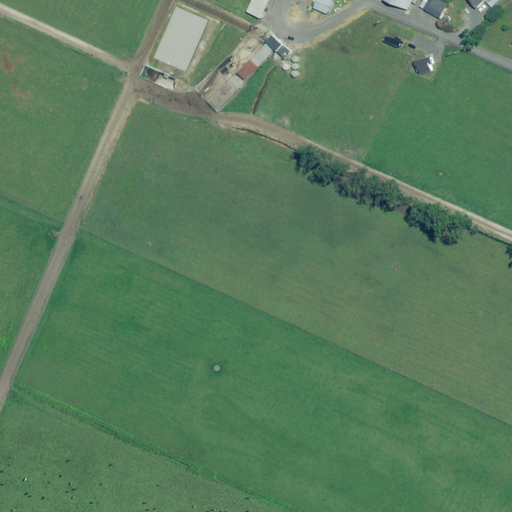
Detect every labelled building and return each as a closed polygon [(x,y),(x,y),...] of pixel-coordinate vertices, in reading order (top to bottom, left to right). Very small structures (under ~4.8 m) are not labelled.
[(272,0),(255,0),(250,12),(263,18),(272,0)] [(414,0),(388,0),(388,1),(410,10),(414,0)] [(449,5),(441,0),(429,0),(425,9),(442,19),(449,5)] [(471,0),(480,8),(488,1),(494,8),(501,0),(471,0)] [(280,52),(286,45),(274,33),(267,40),(280,52)] [(275,52),(268,45),(240,73),(247,80),(275,52)] [(288,46),(285,48),(280,52),(288,62),(292,59),(296,55),(288,46)] [(435,71),(432,58),(413,62),(416,76),(435,71)]
